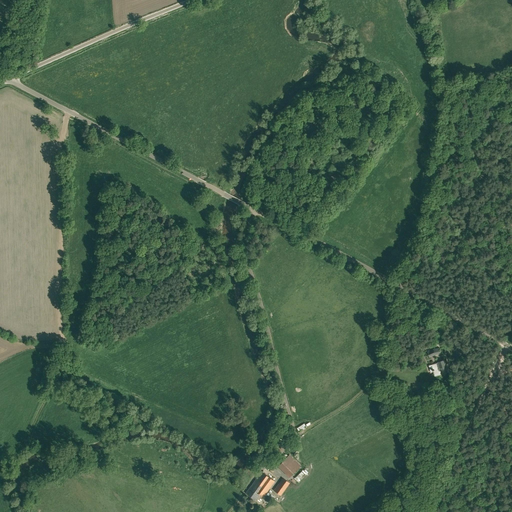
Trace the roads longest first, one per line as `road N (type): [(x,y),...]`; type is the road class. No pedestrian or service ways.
road 1 (track): [(68,111),(60,333),(69,351),(24,441)]
road 2 (unclassified): [(511,347),(254,210)]
road 3 (unclassified): [(254,210),(10,77)]
road 4 (unclassified): [(291,436),(245,248),(254,210)]
road 5 (unclassified): [(10,77),(185,0)]
road 6 (track): [(504,343),(455,456)]
